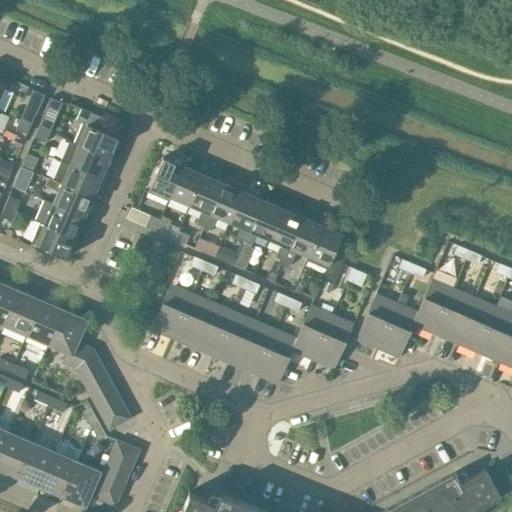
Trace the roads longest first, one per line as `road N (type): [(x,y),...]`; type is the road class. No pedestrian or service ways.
road 1 (residential): [(494,405),(336,493),(253,452),(268,415)]
road 2 (residential): [(268,415),(435,369),(494,405)]
road 3 (residential): [(353,210),(150,122)]
road 4 (residential): [(80,277),(150,122)]
road 5 (residential): [(126,509),(156,441),(128,354)]
road 6 (residential): [(150,122),(0,61)]
road 7 (residential): [(128,354),(268,415)]
